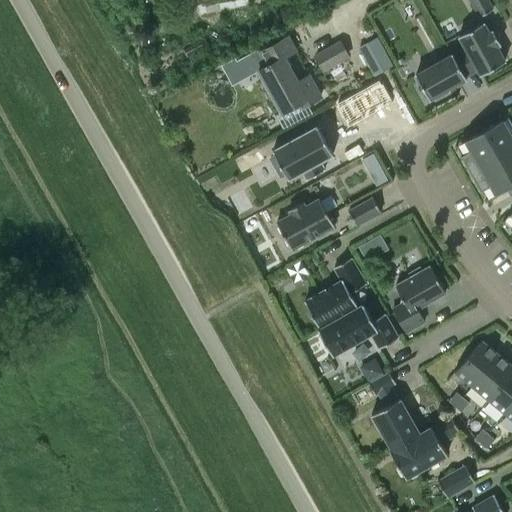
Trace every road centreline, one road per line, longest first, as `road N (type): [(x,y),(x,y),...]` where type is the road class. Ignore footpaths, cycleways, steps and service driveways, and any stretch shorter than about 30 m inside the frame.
road 1 (tertiary): [(309,511),(17,0)]
road 2 (residential): [(511,91),(408,149),(430,196),(500,297)]
